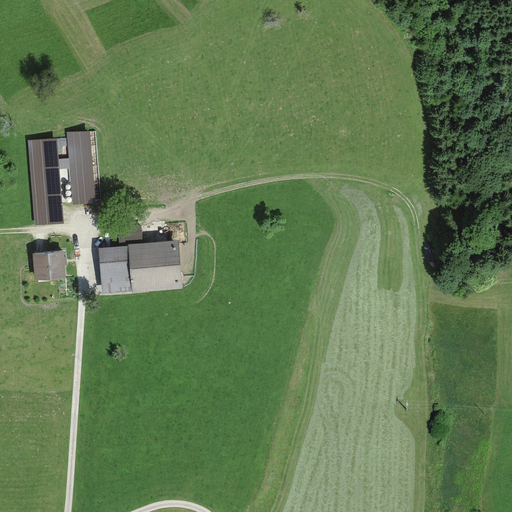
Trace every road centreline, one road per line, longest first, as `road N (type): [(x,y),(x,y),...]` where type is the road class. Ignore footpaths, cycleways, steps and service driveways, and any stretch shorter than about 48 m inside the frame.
road 1 (track): [(84,239),(228,188),(360,177),(409,201),(427,278),(511,282)]
road 2 (residential): [(84,239),(66,511)]
